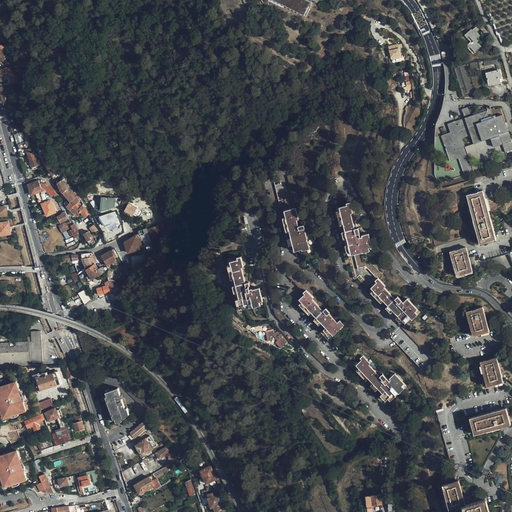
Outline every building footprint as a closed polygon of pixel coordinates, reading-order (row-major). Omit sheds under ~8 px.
[(489,18),(511,10),(511,0),(500,0),(485,4),(489,18)] [(495,29),(511,24),(511,13),(490,20),(495,29)] [(511,38),(511,27),(496,32),(500,42),(511,38)] [(482,48),(479,45),(481,43),(478,40),(481,37),(477,33),(479,31),(476,28),(472,31),(471,30),(464,35),(470,43),(466,46),(473,55),(482,48)] [(10,50),(7,45),(0,45),(0,60),(1,62),(10,55),(7,52),(10,50)] [(396,47),(396,48),(397,49),(391,51),(394,60),(397,59),(398,61),(404,60),(400,46),(396,47)] [(0,69),(0,80),(4,79),(2,75),(4,74),(8,85),(12,84),(20,81),(18,76),(16,77),(12,67),(7,68),(6,67),(5,67),(0,69)] [(500,82),(498,76),(500,75),(499,70),(486,73),(489,84),(500,82)] [(493,133),(495,132),(495,108),(492,109),(491,106),(472,105),(462,109),(465,117),(470,135),(471,135),(472,138),(475,137),(493,133)] [(495,108),(495,132),(501,132),(509,131),(501,108),(496,110),(495,108)] [(463,137),(470,135),(465,117),(448,123),(451,131),(443,134),(446,144),(448,145),(452,144),(457,143),(464,140),(463,137)] [(511,141),(509,131),(501,132),(501,138),(503,145),(506,153),(511,150),(511,141)] [(25,139),(23,132),(14,135),(16,143),(18,150),(29,147),(26,142),(25,139)] [(501,132),(495,132),(493,133),(475,137),(472,138),(474,144),(491,139),(500,136),(501,138),(501,132)] [(494,147),(501,145),(501,138),(500,136),(491,139),(494,147)] [(474,171),(464,140),(457,143),(452,144),(448,145),(446,144),(451,160),(459,157),(465,174),(474,171)] [(29,147),(18,150),(20,156),(27,153),(31,152),(29,147)] [(31,152),(27,153),(31,166),(39,164),(31,152)] [(59,170),(54,162),(52,163),(49,157),(43,160),(51,174),(59,170)] [(86,185),(89,181),(82,177),(79,181),(86,185)] [(38,180),(28,185),(32,201),(38,199),(39,202),(41,201),(50,198),(55,196),(56,198),(59,195),(54,192),(56,190),(51,186),(49,188),(45,185),(46,183),(44,181),(38,179),(38,180)] [(63,193),(70,188),(69,187),(67,185),(66,182),(64,183),(62,180),(57,183),(60,189),(63,193)] [(74,192),(70,188),(63,193),(67,198),(74,192)] [(483,190),(467,195),(481,242),(497,238),(483,190)] [(78,196),(74,192),(67,198),(68,199),(64,201),(64,203),(65,204),(66,206),(71,201),(77,197),(78,196)] [(101,198),(102,209),(118,207),(117,196),(101,198)] [(71,201),(66,206),(70,211),(69,212),(73,215),(76,212),(83,206),(79,202),(79,201),(77,197),(71,201)] [(55,212),(50,198),(41,201),(47,216),(55,212)] [(371,246),(368,232),(362,233),(362,235),(360,235),(358,226),(354,227),(351,212),(353,211),(351,201),(347,201),(347,204),(340,205),(341,208),(337,209),(340,223),(343,222),(345,229),(341,229),(343,236),(346,236),(347,242),(344,243),(345,250),(349,250),(349,253),(352,252),(356,268),(365,266),(374,276),(380,271),(371,260),(368,263),(362,264),(359,251),(361,251),(368,250),(367,247),(371,246)] [(134,215),(138,206),(129,202),(125,211),(134,215)] [(81,213),(85,209),(83,206),(76,212),(73,215),(73,216),(75,215),(77,217),(81,213)] [(85,218),(90,215),(86,208),(85,209),(81,213),(85,218)] [(310,251),(303,226),(298,228),(296,221),(298,220),(295,209),(284,212),(285,219),(282,219),(286,233),(288,233),(290,239),(287,240),(289,247),(292,246),(294,253),(301,251),(302,253),(310,251)] [(68,218),(64,212),(63,213),(58,217),(62,223),(68,218)] [(101,215),(103,225),(118,222),(116,212),(101,215)] [(0,235),(10,234),(8,221),(0,222),(0,235)] [(74,238),(80,235),(74,224),(71,225),(69,222),(65,224),(65,223),(59,226),(62,232),(72,228),(72,229),(68,231),(71,236),(73,235),(74,238)] [(148,230),(147,228),(139,231),(141,236),(149,233),(154,246),(159,245),(161,244),(163,242),(164,241),(165,238),(163,234),(171,232),(167,222),(160,224),(160,225),(148,230)] [(89,231),(84,234),(90,244),(95,242),(92,237),(91,235),(91,234),(89,231)] [(143,247),(139,235),(125,242),(129,253),(143,247)] [(467,247),(451,252),(458,276),(474,271),(467,247)] [(106,263),(102,266),(102,267),(103,267),(107,265),(108,266),(117,260),(114,256),(116,254),(113,249),(102,255),(106,263)] [(132,257),(133,271),(139,268),(148,261),(146,258),(148,256),(149,254),(146,251),(145,252),(145,255),(143,255),(143,256),(132,257)] [(92,253),(81,254),(82,259),(91,258),(91,259),(84,264),(86,269),(97,262),(94,257),(92,253)] [(264,302),(260,289),(252,291),(252,290),(249,291),(249,288),(252,288),(250,281),(246,282),(244,270),(245,269),(242,256),(235,258),(236,260),(228,262),(229,266),(225,267),(228,282),(232,281),(233,286),(230,286),(232,296),(236,295),(237,299),(233,300),(235,309),(239,308),(239,311),(251,308),(252,309),(260,307),(260,304),(264,302)] [(102,266),(101,264),(99,265),(100,268),(98,269),(96,263),(87,269),(89,275),(87,275),(86,272),(79,275),(81,279),(85,277),(88,282),(89,281),(98,275),(99,275),(103,273),(104,272),(104,269),(103,267),(102,267),(102,266)] [(120,279),(125,280),(128,264),(122,263),(120,279)] [(98,275),(89,281),(91,285),(101,281),(98,275)] [(416,308),(406,298),(402,301),(397,295),(394,298),(383,286),(384,285),(377,277),(374,279),(376,281),(370,286),(372,289),(370,291),(380,301),(382,299),(387,304),(384,306),(389,311),(391,310),(396,314),(394,316),(399,321),(401,320),(403,322),(409,317),(410,318),(415,313),(413,311),(416,308)] [(112,293),(109,283),(110,283),(110,280),(105,282),(106,286),(97,289),(98,294),(105,293),(105,294),(112,293)] [(84,303),(91,300),(86,289),(79,292),(84,303)] [(322,313),(311,300),(314,297),(306,289),(302,293),(303,295),(298,300),(301,302),(298,305),(309,316),(311,314),(315,318),(312,321),(318,327),(321,324),(325,329),(322,331),(328,338),(330,335),(333,338),(345,326),(340,321),(337,324),(329,315),(330,313),(326,309),(322,313)] [(112,303),(113,311),(121,311),(121,302),(112,303)] [(489,333),(489,331),(482,309),(466,313),(473,336),(473,337),(489,333)] [(282,337),(283,335),(282,334),(279,334),(275,330),(271,331),(270,329),(261,330),(263,339),(267,339),(267,336),(272,335),(277,341),(275,343),(281,349),(287,343),(282,337)] [(43,362),(41,332),(31,332),(32,339),(29,339),(28,342),(0,343),(0,362),(33,361),(33,362),(43,362)] [(404,384),(395,374),(389,379),(390,381),(389,381),(383,374),(380,377),(369,365),(370,364),(363,356),(361,358),(362,360),(355,366),(359,370),(357,372),(364,379),(366,377),(373,385),(370,387),(375,392),(377,391),(381,395),(379,396),(385,402),(388,399),(390,402),(403,389),(401,386),(404,384)] [(480,363),(487,387),(509,381),(511,383),(511,373),(510,373),(501,375),(496,358),(480,363)] [(62,383),(58,371),(49,374),(48,371),(40,374),(40,373),(35,375),(36,379),(35,379),(39,391),(62,383)] [(19,414),(27,411),(24,403),(23,403),(19,390),(20,389),(17,381),(0,386),(0,402),(0,403),(3,410),(1,411),(4,419),(12,416),(19,414)] [(153,408),(133,387),(128,391),(148,413),(153,408)] [(130,414),(125,397),(123,398),(119,388),(107,392),(111,404),(110,404),(113,414),(115,414),(117,423),(123,421),(123,420),(130,414)] [(58,403),(55,397),(52,398),(50,394),(39,398),(41,403),(42,403),(44,408),(58,403)] [(65,426),(59,407),(43,413),(44,419),(45,419),(49,418),(50,420),(56,418),(58,422),(60,428),(65,426)] [(511,425),(506,410),(469,420),(474,437),(511,426),(511,425)] [(44,419),(43,413),(26,420),(29,427),(38,423),(44,419)] [(84,429),(80,416),(75,417),(77,423),(74,424),(76,431),(84,429)] [(61,445),(71,441),(65,426),(60,428),(58,422),(55,423),(56,427),(55,428),(56,430),(54,431),(55,434),(56,433),(61,445)] [(144,422),(128,432),(130,434),(128,435),(132,441),(148,427),(144,422)] [(156,445),(150,436),(136,445),(138,448),(137,448),(140,452),(142,451),(142,453),(145,453),(156,445)] [(169,450),(167,447),(156,453),(159,459),(167,455),(168,458),(170,462),(176,459),(173,454),(172,452),(170,451),(169,450)] [(20,482),(28,480),(25,471),(24,471),(19,458),(21,458),(18,450),(0,455),(0,468),(1,472),(3,479),(2,480),(5,487),(13,484),(20,482)] [(203,477),(215,472),(212,466),(200,471),(203,477)] [(98,482),(95,470),(86,472),(87,475),(91,474),(94,483),(98,482)] [(162,473),(161,470),(150,476),(151,478),(157,475),(162,473)] [(217,479),(215,472),(203,477),(206,483),(217,479)] [(38,484),(41,492),(43,491),(51,487),(45,474),(40,476),(42,482),(38,484)] [(90,484),(88,476),(77,479),(79,487),(90,484)] [(150,476),(135,485),(140,494),(154,486),(153,485),(152,482),(150,479),(151,478),(150,476)] [(67,477),(53,480),(54,483),(59,482),(60,486),(68,484),(67,477)] [(489,511),(485,498),(466,503),(459,479),(443,484),(450,508),(463,504),(464,511),(489,511)] [(194,492),(190,480),(185,482),(190,496),(191,495),(192,498),(196,496),(194,492)] [(202,491),(202,499),(213,496),(212,493),(207,494),(206,490),(202,491)] [(221,499),(220,494),(213,496),(202,499),(204,504),(208,503),(210,508),(213,507),(219,505),(218,500),(221,499)] [(383,505),(381,494),(365,497),(367,508),(383,505)]
